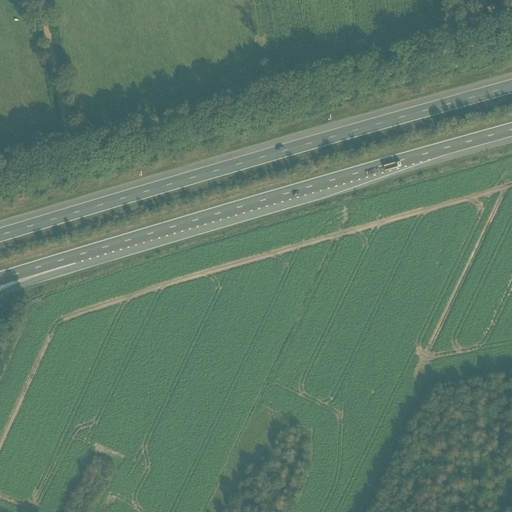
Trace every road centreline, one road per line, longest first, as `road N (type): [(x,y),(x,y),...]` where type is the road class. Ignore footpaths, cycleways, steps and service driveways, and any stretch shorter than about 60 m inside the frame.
road 1 (motorway): [(511,86),(0,236)]
road 2 (motorway): [(32,269),(511,130)]
road 3 (track): [(74,159),(511,34)]
road 4 (track): [(41,0),(74,159)]
